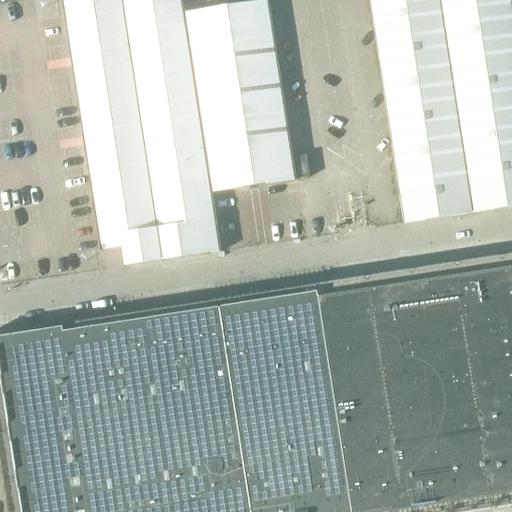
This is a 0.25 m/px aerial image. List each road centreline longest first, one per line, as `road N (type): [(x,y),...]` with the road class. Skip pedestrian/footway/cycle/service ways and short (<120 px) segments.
road 1 (unclassified): [(0,310),(511,228)]
road 2 (unknown): [(511,311),(234,350),(218,360),(212,379),(225,451)]
road 3 (unknown): [(237,457),(511,422)]
